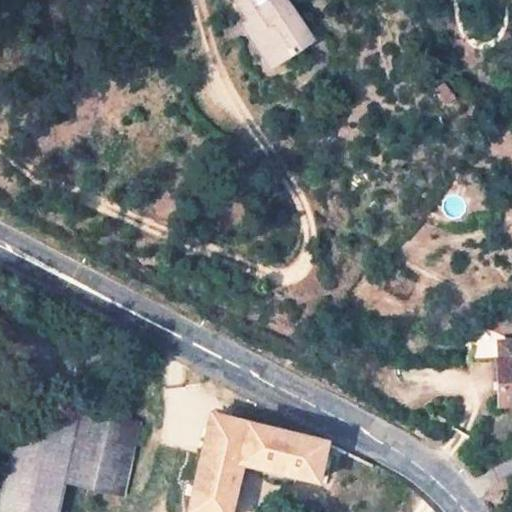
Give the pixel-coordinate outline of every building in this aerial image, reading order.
[(236,0),(246,16),(239,20),(257,51),(301,25),(286,0),(236,0)] [(497,367),(501,407),(511,405),(511,341),(501,343),(500,335),(469,328),(463,370),(497,367)] [(13,432),(0,495),(0,511),(58,511),(66,478),(82,401),(13,432)] [(145,415),(82,401),(66,478),(128,489),(145,415)] [(328,444),(213,411),(191,508),(203,511),(232,511),(244,465),(320,479),(328,444)]
